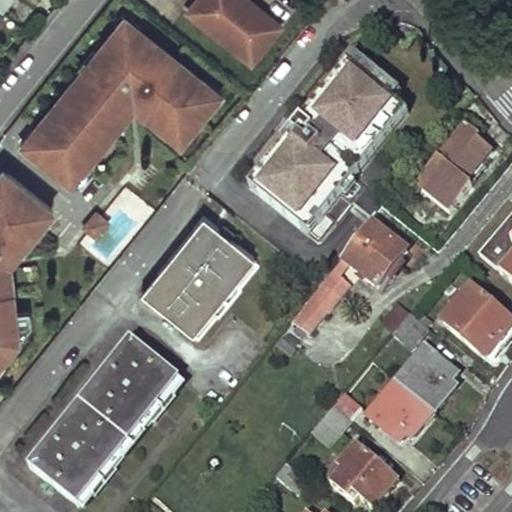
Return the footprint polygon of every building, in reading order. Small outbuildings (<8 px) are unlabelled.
[(251,0),(192,0),(183,12),(193,16),(205,0),(245,0),(266,17),(262,22),(274,32),(250,61),(250,66),(283,25),(251,0)] [(205,0),(193,16),(250,61),(274,32),(262,22),(266,17),(245,0),(205,0)] [(193,16),(183,12),(250,66),(250,61),(193,16)] [(201,81),(132,24),(126,32),(119,26),(96,53),(99,56),(76,83),(74,81),(38,125),(45,130),(28,151),(71,186),(122,122),(117,118),(129,103),(133,108),(161,130),(165,125),(183,140),(216,100),(198,85),(201,81)] [(251,188),(319,243),(322,242),(354,203),(372,217),(406,175),(389,161),(405,141),(394,132),(409,113),(395,102),(402,92),(353,53),(352,55),(352,56),(342,69),(344,71),(251,188)] [(129,103),(117,118),(122,122),(133,108),(129,103)] [(481,137),(467,126),(418,186),(449,213),(473,186),(469,183),(493,154),(478,141),(481,137)] [(51,208),(9,174),(0,184),(0,358),(24,330),(13,322),(10,289),(5,289),(3,270),(2,251),(7,248),(9,245),(10,242),(15,247),(32,228),(34,230),(51,208)] [(106,223),(95,212),(82,227),(95,237),(106,223)] [(203,216),(196,224),(247,266),(254,257),(203,216)] [(411,249),(377,221),(347,258),(381,286),(411,249)] [(511,221),(482,258),(511,283),(511,221)] [(193,334),(247,266),(196,224),(157,273),(162,277),(147,297),(193,334)] [(355,282),(339,268),(299,318),(315,332),(355,282)] [(5,289),(10,289),(13,289),(11,269),(3,270),(5,289)] [(511,324),(471,289),(442,324),(486,361),(511,330),(511,324)] [(424,315),(418,321),(429,330),(434,324),(424,315)] [(413,316),(395,337),(413,352),(431,332),(429,330),(418,321),(413,316)] [(137,346),(35,474),(79,509),(181,382),(137,346)] [(428,349),(398,383),(435,416),(458,390),(452,385),(460,376),(428,349)] [(398,383),(369,418),(401,446),(409,437),(413,442),(435,416),(398,383)] [(347,397),(336,409),(353,424),(355,425),(365,412),(347,397)] [(336,409),(313,437),(329,451),(353,424),(336,409)] [(349,465),(333,485),(351,500),(355,494),(375,511),(400,483),(357,447),(345,462),(349,465)] [(290,466),(279,479),(299,497),(310,485),(290,466)]
